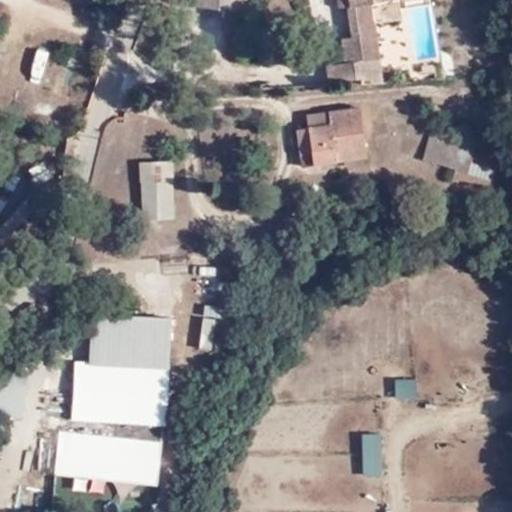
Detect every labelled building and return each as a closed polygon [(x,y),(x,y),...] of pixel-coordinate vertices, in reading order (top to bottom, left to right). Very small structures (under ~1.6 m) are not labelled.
[(240,0),(173,0),(173,3),(240,11),(240,0)] [(350,0),(353,12),(373,11),(373,2),(393,0),(350,0)] [(327,62),(327,66),(359,62),(369,60),(367,33),(371,34),(349,15),(352,37),(343,37),(346,61),(327,62)] [(376,33),(371,34),(367,33),(369,60),(380,59),(376,33)] [(359,62),(327,66),(328,82),(361,79),(359,62)] [(330,125),(308,128),(297,129),(302,165),(320,162),(321,164),(366,156),(360,107),(328,111),(330,125)] [(306,115),(308,128),(330,125),(328,111),(306,115)] [(461,121),(457,133),(479,139),(482,127),(461,121)] [(479,139),(457,133),(433,126),(422,159),(455,168),(452,177),(491,186),(500,157),(477,151),(479,139)] [(142,219),(172,219),(172,161),(140,160),(142,219)] [(84,315),(82,363),(161,369),(165,323),(84,315)] [(215,349),(217,318),(203,317),(200,348),(215,349)] [(161,369),(82,363),(70,363),(65,417),(158,425),(161,369)] [(0,411),(16,412),(18,372),(0,371),(0,411)] [(394,378),(396,401),(416,399),(415,377),(394,378)] [(147,489),(152,441),(37,430),(33,477),(147,489)] [(380,433),(361,434),(363,475),(383,474),(380,433)]
